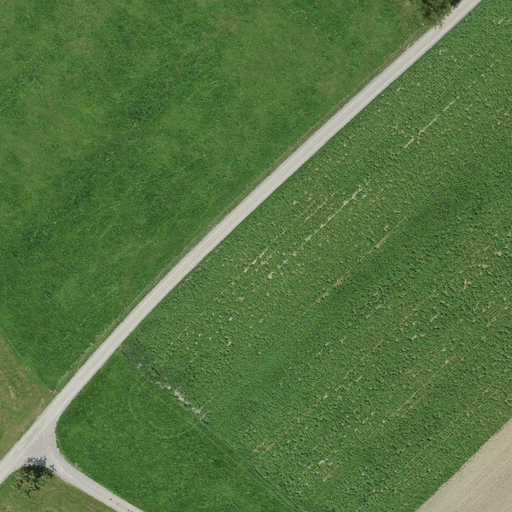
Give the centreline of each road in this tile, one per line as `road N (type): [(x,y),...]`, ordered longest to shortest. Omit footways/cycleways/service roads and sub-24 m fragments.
road 1 (track): [(0,479),(159,293),(476,0)]
road 2 (track): [(133,511),(28,450)]
